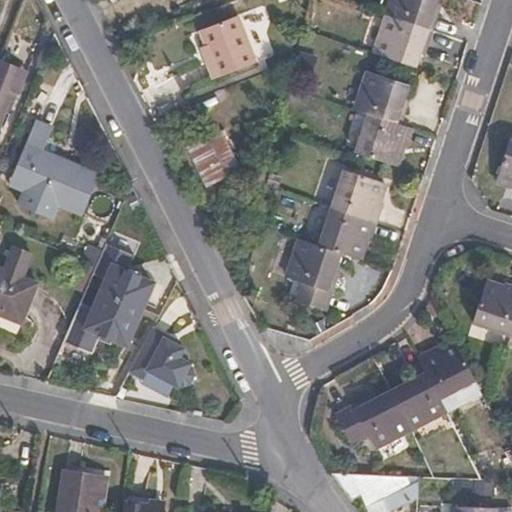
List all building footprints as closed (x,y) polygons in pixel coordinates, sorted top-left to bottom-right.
[(394,0),(389,18),(434,33),(439,15),(434,12),(437,0),(394,0)] [(434,33),(389,18),(376,55),(416,69),(421,51),(428,52),(434,33)] [(258,65),(239,21),(201,35),(211,63),(207,66),(214,84),(258,65)] [(0,123),(19,75),(0,67),(0,123)] [(371,75),(359,114),(370,118),(401,128),(407,110),(404,109),(410,88),(371,75)] [(370,118),(358,156),(396,169),(402,148),(409,150),(414,132),(401,128),(370,118)] [(33,181),(29,190),(23,204),(55,219),(61,204),(84,216),(97,186),(43,160),(53,136),(35,128),(16,172),(33,181)] [(225,129),(211,136),(228,173),(243,166),(225,129)] [(228,173),(211,136),(195,145),(212,181),(228,173)] [(511,141),(510,141),(498,179),(511,185),(511,141)] [(328,209),(372,224),(379,203),(375,201),(381,185),(342,170),(328,209)] [(12,181),(29,190),(33,181),(16,172),(12,181)] [(334,252),(354,259),(360,240),(366,241),(372,224),(328,209),(316,246),(334,252)] [(286,300),(319,311),(333,272),(328,269),(334,252),(316,246),(296,239),(282,277),(293,281),(286,300)] [(4,264),(0,262),(0,317),(22,326),(39,283),(24,277),(33,254),(11,245),(4,264)] [(130,256),(105,245),(62,344),(91,355),(100,335),(126,346),(153,283),(124,271),(130,256)] [(511,335),(511,286),(507,285),(506,290),(487,283),(474,321),(511,335)] [(176,342),(150,328),(128,372),(141,378),(145,370),(178,388),(179,385),(189,384),(193,374),(192,369),(188,367),(190,364),(178,358),(183,349),(175,344),(176,342)] [(483,393),(457,343),(439,353),(437,348),(420,358),(425,368),(446,410),(447,411),(483,393)] [(409,383),(392,392),(411,428),(446,410),(425,368),(407,378),(409,383)] [(411,428),(392,392),(375,401),(373,396),(336,416),(352,448),(370,438),(375,447),(411,428)] [(419,477),(332,473),(344,489),(353,501),(362,496),(368,507),(385,499),(392,510),(419,499),(419,477)] [(97,511),(98,510),(102,479),(67,474),(62,511),(97,511)] [(112,480),(102,479),(98,510),(109,511),(112,480)] [(123,501),(122,511),(162,511),(164,506),(123,501)] [(213,506),(212,511),(253,511),(253,510),(250,506),(216,503),(213,506)]
